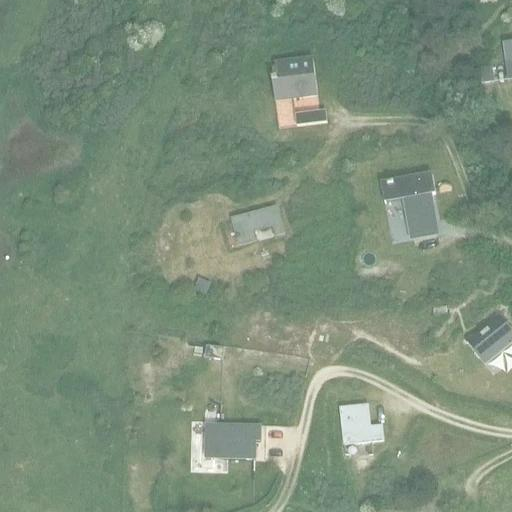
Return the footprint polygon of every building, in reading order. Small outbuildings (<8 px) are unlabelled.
[(276,80),(273,80),(275,102),(318,97),(313,60),(275,65),(276,80)] [(492,69),(479,71),(481,85),(494,83),(492,69)] [(295,116),(297,128),(327,124),(326,112),(295,116)] [(437,235),(429,196),(435,195),(431,175),(381,184),(385,204),(411,199),(415,224),(410,226),(413,240),(437,235)] [(232,221),(239,247),(257,242),(254,233),(273,227),(275,237),(284,235),(277,208),(232,221)] [(200,279),(194,291),(205,296),(211,284),(200,279)] [(483,330),(467,343),(486,366),(502,353),(511,344),(511,333),(499,317),(483,330)] [(207,345),(205,358),(223,360),(225,347),(207,345)] [(341,410),(345,446),(349,446),(383,442),(382,428),(370,429),(368,407),(345,410),(341,410)] [(207,427),(207,441),(206,460),(255,461),(255,442),(260,442),(260,428),(235,428),(218,428),(207,427)]
